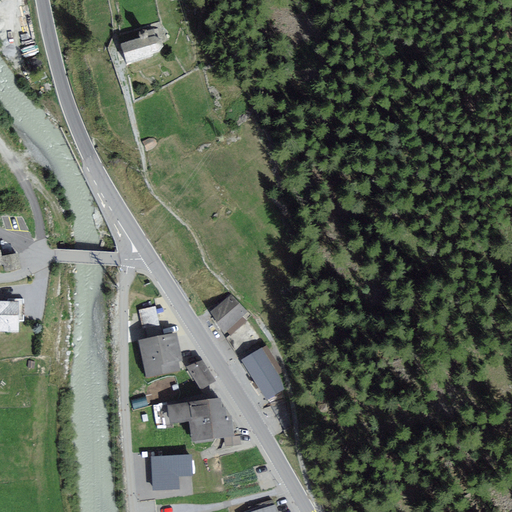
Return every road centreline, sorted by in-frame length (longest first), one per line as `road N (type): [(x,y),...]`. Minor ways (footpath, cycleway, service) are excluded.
road 1 (secondary): [(145,254),(307,511)]
road 2 (secondary): [(43,0),(88,155),(145,254)]
road 3 (residential): [(145,254),(124,284),(133,511)]
road 4 (track): [(0,143),(31,196),(41,257)]
road 5 (residential): [(145,254),(23,253)]
